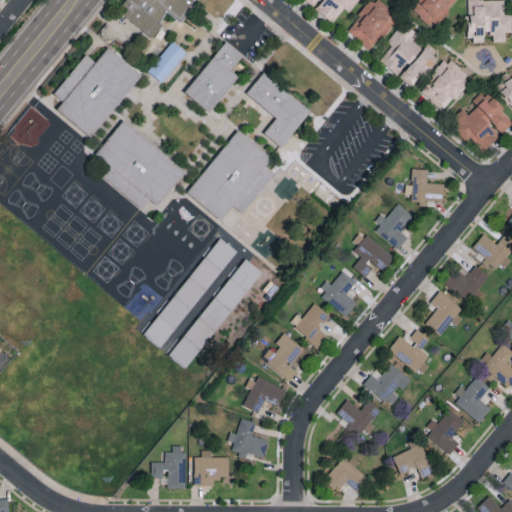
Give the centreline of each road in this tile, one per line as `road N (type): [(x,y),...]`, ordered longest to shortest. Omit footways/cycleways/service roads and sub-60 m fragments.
road 1 (residential): [(0,462),(69,511),(465,489),(511,431)]
road 2 (residential): [(295,511),(307,416),(511,166)]
road 3 (residential): [(261,0),(487,190)]
road 4 (secondary): [(0,93),(77,0)]
